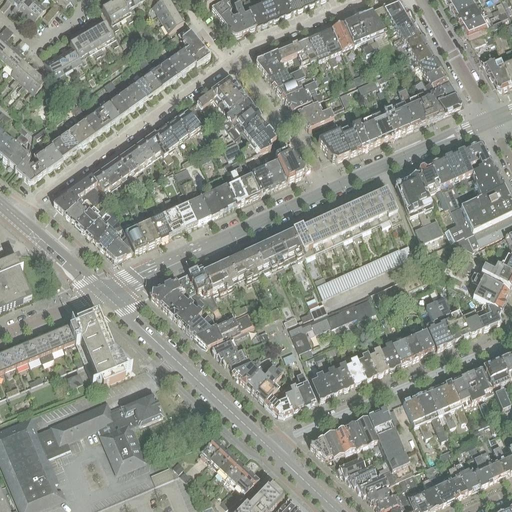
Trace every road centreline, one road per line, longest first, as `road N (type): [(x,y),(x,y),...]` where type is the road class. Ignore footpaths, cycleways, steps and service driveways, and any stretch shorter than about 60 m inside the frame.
road 1 (residential): [(273,451),(511,338)]
road 2 (residential): [(226,66),(15,216)]
road 3 (tertiary): [(102,293),(331,187)]
road 4 (secondary): [(273,451),(102,293)]
road 5 (residential): [(331,187),(226,66)]
road 6 (residential): [(226,66),(366,0)]
road 7 (unknown): [(109,511),(86,472),(88,452),(106,449),(122,481),(153,469)]
road 8 (tertiary): [(488,116),(418,0)]
